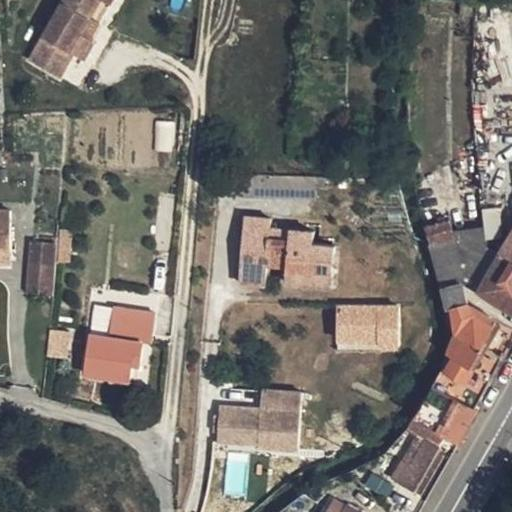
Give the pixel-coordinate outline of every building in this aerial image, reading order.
[(100,1),(100,0),(65,0),(31,63),(58,79),(72,55),(83,60),(94,42),(89,40),(80,35),(89,18),(100,1)] [(80,35),(89,40),(99,23),(89,18),(80,35)] [(379,143),(368,146),(371,156),(381,153),(379,143)] [(360,161),(348,159),(348,168),(359,170),(360,161)] [(386,169),(374,169),(374,182),(386,182),(386,169)] [(199,206),(213,208),(213,203),(214,176),(202,175),(199,206)] [(214,176),(213,203),(315,206),(316,178),(214,176)] [(386,189),(399,191),(397,180),(387,179),(386,189)] [(400,199),(399,191),(386,189),(385,198),(400,199)] [(487,230),(488,239),(504,237),(501,208),(485,209),(487,230)] [(0,251),(12,252),(12,212),(0,211),(0,251)] [(270,239),(271,228),(271,220),(244,217),(240,284),(266,285),(267,265),(287,266),(286,272),(309,273),(308,284),(333,286),(336,247),(314,245),(315,232),(288,230),(288,240),(270,239)] [(426,228),(432,246),(458,237),(458,236),(452,219),(426,228)] [(60,226),(62,259),(75,258),(73,226),(60,226)] [(288,230),(271,228),(270,239),(288,240),(288,230)] [(432,246),(444,288),(466,282),(466,285),(480,291),(502,253),(489,247),(488,239),(487,230),(458,236),(458,237),(432,246)] [(510,257),(511,257),(511,235),(502,253),(510,257)] [(56,260),(58,240),(34,238),(32,257),(56,260)] [(0,264),(12,265),(12,252),(0,251),(0,264)] [(494,301),(511,310),(511,257),(510,257),(502,253),(480,291),(494,301)] [(53,290),(56,260),(32,257),(29,287),(53,290)] [(309,273),(286,272),(286,283),(308,284),(309,273)] [(454,357),(437,385),(478,408),(503,359),(490,351),(483,347),(495,325),(476,313),(472,303),(466,285),(466,282),(444,288),(449,307),(452,307),(456,334),(449,353),(454,357)] [(404,344),(403,298),(338,300),(340,346),(404,344)] [(483,347),(490,351),(504,324),(472,303),(476,313),(495,325),(483,347)] [(155,316),(112,310),(109,338),(92,335),(86,375),(132,381),(133,365),(143,366),(144,342),(153,343),(155,316)] [(66,332),(60,331),(51,330),(49,349),(63,351),(66,332)] [(264,402),(223,399),(219,441),(300,448),(306,387),(265,384),(264,402)] [(451,434),(463,442),(481,410),(478,408),(437,385),(419,416),(426,420),(451,434)] [(444,447),(451,434),(426,420),(418,433),(425,438),(410,464),(404,461),(394,477),(419,491),(444,447)] [(449,450),(444,447),(419,491),(424,494),(449,450)] [(340,500),(332,490),(327,495),(336,505),(340,500)]
